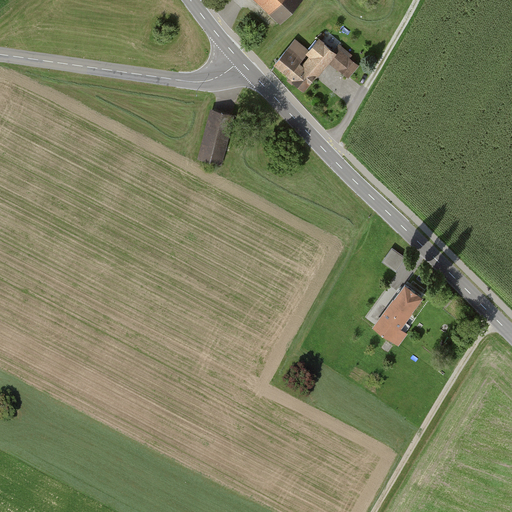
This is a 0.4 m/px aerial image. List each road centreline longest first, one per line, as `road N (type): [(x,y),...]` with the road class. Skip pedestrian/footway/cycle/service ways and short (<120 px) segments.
road 1 (tertiary): [(240,61),(511,334)]
road 2 (tertiary): [(240,61),(200,81),(0,55)]
road 3 (track): [(377,511),(504,304)]
road 4 (track): [(329,149),(418,0)]
